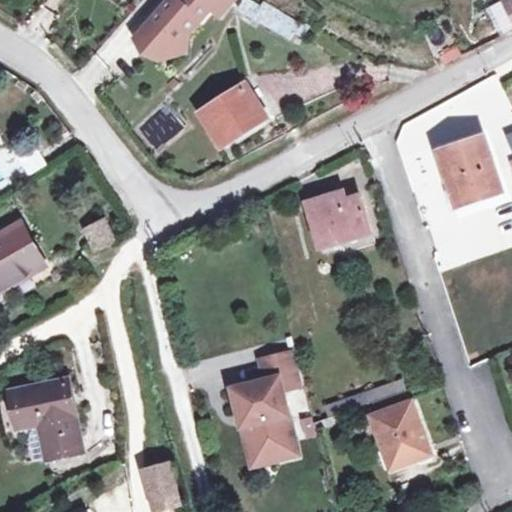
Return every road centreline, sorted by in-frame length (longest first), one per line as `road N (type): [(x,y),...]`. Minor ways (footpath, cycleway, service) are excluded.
road 1 (residential): [(370,126),(485,449),(511,468)]
road 2 (residential): [(139,241),(202,511)]
road 3 (residential): [(155,213),(190,210),(370,126)]
road 4 (residential): [(118,283),(142,412),(137,455),(149,511)]
road 5 (residential): [(0,46),(40,70),(72,103),(119,176),(155,213)]
road 6 (residential): [(370,126),(511,50)]
road 7 (residential): [(118,283),(0,349)]
